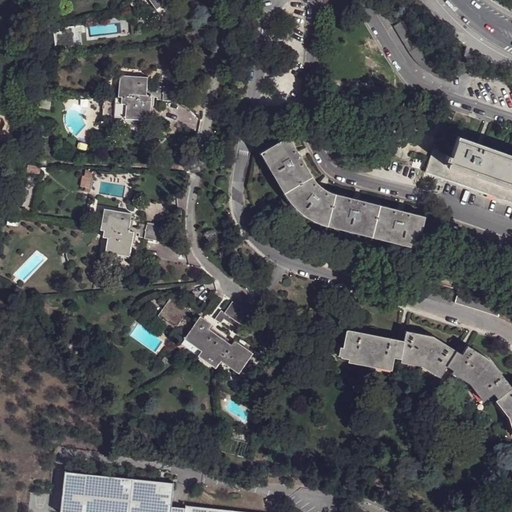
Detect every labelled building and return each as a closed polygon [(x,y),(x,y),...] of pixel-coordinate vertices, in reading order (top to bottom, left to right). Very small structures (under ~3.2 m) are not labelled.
[(149,0),(156,10),(170,0),(149,0)] [(394,27),(410,52),(413,57),(421,66),(430,73),(440,79),(451,83),(455,70),(454,70),(444,66),(435,61),(427,54),(421,46),(405,20),(394,27)] [(58,28),(59,32),(53,33),(55,51),(77,48),(74,26),(58,28)] [(126,104),(125,119),(149,121),(151,106),(152,96),(147,96),(147,85),(147,78),(120,76),(118,97),(122,97),(121,104),(126,104)] [(177,88),(158,87),(157,100),(176,102),(177,88)] [(114,118),(125,119),(126,104),(121,104),(122,97),(118,97),(116,97),(114,118)] [(52,101),(40,99),(39,110),(51,111),(52,101)] [(263,151),(287,192),(313,176),(288,135),(263,151)] [(511,155),(458,136),(448,167),(511,189),(511,155)] [(444,177),(448,167),(450,148),(432,144),(425,174),(444,177)] [(511,189),(448,167),(444,177),(511,201),(511,189)] [(80,188),(85,189),(90,189),(93,172),(85,171),(84,177),(82,177),(80,188)] [(313,176),(287,192),(292,200),(299,208),(308,215),(318,220),(329,223),(336,193),(330,192),(323,188),(317,183),(313,176)] [(380,205),(336,193),(329,223),(372,235),(380,205)] [(425,217),(380,205),(372,235),(418,246),(425,217)] [(132,242),(133,233),(129,232),(131,214),(105,209),(100,230),(104,231),(103,237),(107,238),(105,253),(129,257),(132,242)] [(161,227),(142,225),(139,237),(158,241),(161,227)] [(455,303),(498,316),(510,323),(511,323),(511,308),(503,304),(459,290),(455,303)] [(189,310),(171,297),(159,316),(176,328),(189,310)] [(232,302),(224,313),(241,325),(249,314),(232,302)] [(241,325),(224,313),(221,311),(215,320),(220,324),(224,319),(235,327),(232,332),(238,336),(244,327),(241,325)] [(200,316),(184,339),(201,351),(218,363),(220,361),(238,373),(252,354),(234,341),(231,344),(208,328),(211,325),(200,316)] [(234,341),(211,325),(208,328),(231,344),(234,341)] [(401,359),(404,341),(346,330),(343,347),(341,356),(341,357),(348,358),(348,361),(391,370),(394,357),(401,359)] [(406,331),(404,341),(401,359),(400,362),(421,366),(439,377),(447,366),(453,370),(462,354),(456,351),(433,336),(406,331)] [(201,351),(184,339),(182,344),(198,355),(201,351)] [(467,346),(462,354),(453,370),(451,373),(469,384),(482,401),(493,393),(497,398),(511,388),(491,360),(467,346)] [(218,363),(201,351),(198,355),(215,368),(218,363)] [(511,386),(511,388),(497,398),(495,400),(508,417),(511,429),(511,386)] [(231,439),(246,443),(249,433),(234,429),(231,439)] [(129,511),(133,480),(65,472),(60,511),(129,511)] [(173,483),(133,480),(129,511),(170,511),(171,508),(173,483)]
